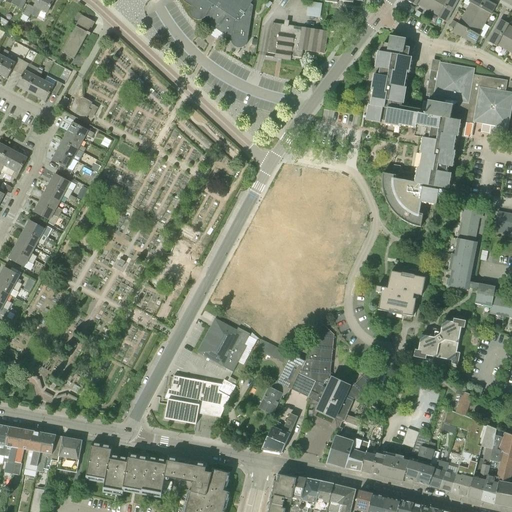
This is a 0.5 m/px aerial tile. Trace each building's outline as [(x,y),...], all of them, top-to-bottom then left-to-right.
[(47,14),(54,0),(38,0),(34,8),(29,5),(21,19),(26,23),(29,18),(31,15),(37,18),(41,10),(47,14)] [(181,0),(191,6),(190,9),(190,11),(190,12),(190,14),(191,15),(192,17),(193,18),(194,19),(196,20),(198,20),(199,20),(201,20),(203,19),(204,18),(206,16),(212,21),(209,24),(225,35),(232,36),(231,40),(231,42),(232,44),(233,45),(235,47),(238,48),(241,48),(244,47),(246,44),(248,41),(253,6),(251,4),(253,0),(181,0)] [(428,10),(433,0),(432,0),(408,0),(408,1),(417,6),(417,4),(428,10)] [(446,22),(453,11),(433,0),(428,10),(438,16),(437,17),(446,22)] [(433,0),(453,11),(458,0),(433,0)] [(474,19),(484,0),(470,0),(469,2),(470,3),(465,14),(474,19)] [(492,15),(496,6),(485,0),(484,0),(474,19),(485,25),(490,14),(492,15)] [(309,1),(308,15),(322,17),(323,2),(309,1)] [(452,32),(464,39),(474,19),(465,14),(459,24),(458,24),(452,32)] [(92,33),(89,32),(95,23),(82,16),(76,27),(73,32),(74,32),(63,53),(75,59),(88,34),(90,36),(92,33)] [(475,45),(480,36),(479,35),(485,25),(474,19),(464,39),(475,45)] [(511,40),(511,27),(508,25),(509,24),(501,19),(494,31),(511,40)] [(289,26),(289,21),(285,21),(284,25),(281,24),(272,23),(267,53),(276,54),(275,58),(290,61),(291,56),(302,58),(303,50),(302,30),(294,29),(294,26),(289,26)] [(302,30),(303,50),(324,54),(328,32),(302,27),(302,30)] [(508,51),(511,44),(511,40),(494,31),(488,42),(497,47),(498,45),(508,51)] [(405,47),(406,40),(390,37),(389,44),(383,43),(382,52),(378,52),(375,68),(380,68),(379,75),(374,75),(371,91),(373,91),(370,105),(369,105),(366,120),(380,123),(381,121),(385,121),(385,124),(401,127),(401,125),(416,128),(416,127),(425,129),(425,130),(430,131),(429,136),(429,139),(423,138),(420,154),(422,154),(419,168),(417,168),(415,183),(395,180),(396,176),(396,175),(383,173),(382,178),(382,181),(383,187),(383,190),(384,196),(386,199),(387,202),(389,205),(391,208),(393,211),(396,214),(399,217),(402,220),(405,222),(408,223),(412,225),(415,226),(421,228),(423,214),(423,215),(419,214),(421,202),(436,205),(438,197),(443,198),(445,189),(448,190),(451,174),(447,173),(448,167),(452,167),(455,151),(453,151),(456,137),(458,137),(459,129),(459,126),(461,120),(508,128),(511,104),(511,92),(505,92),(507,80),(473,74),(474,69),(439,63),(438,72),(431,70),(429,80),(447,83),(445,94),(427,91),(426,96),(429,97),(427,110),(402,106),(402,104),(404,104),(406,88),(405,88),(407,74),(409,74),(412,58),(408,57),(410,48),(405,47)] [(6,58),(9,52),(5,50),(2,55),(0,54),(0,69),(6,58)] [(17,73),(24,61),(18,58),(15,63),(6,58),(0,69),(0,74),(8,79),(12,70),(17,73)] [(27,91),(35,75),(26,70),(29,64),(24,61),(17,73),(23,75),(17,86),(27,91)] [(40,78),(42,72),(38,70),(35,75),(27,91),(36,96),(45,81),(40,78)] [(447,83),(429,80),(427,91),(445,94),(447,83)] [(54,86),(45,81),(36,96),(46,102),(51,93),(57,96),(63,84),(57,81),(54,86)] [(70,101),(65,98),(59,108),(64,111),(70,101)] [(93,118),(98,108),(92,104),(92,103),(84,99),(77,111),(88,117),(88,116),(93,118)] [(92,138),(94,134),(73,122),(68,132),(84,141),(87,135),(92,138)] [(84,153),(86,149),(81,146),(84,141),(68,132),(63,141),(84,153)] [(81,157),(84,153),(63,141),(56,153),(72,162),(76,154),(81,157)] [(0,163),(8,148),(0,143),(0,163)] [(9,169),(18,152),(8,148),(0,163),(0,172),(4,166),(9,169)] [(17,179),(28,158),(18,152),(9,169),(15,172),(12,177),(17,179)] [(69,177),(72,171),(68,169),(72,162),(56,153),(52,161),(61,166),(58,171),(69,177)] [(71,195),(72,191),(68,189),(71,182),(55,174),(50,184),(71,195)] [(306,188),(284,178),(242,267),(267,277),(306,188)] [(69,198),(71,195),(50,184),(45,193),(61,202),(64,196),(69,198)] [(60,214),(62,210),(58,207),(61,202),(45,193),(39,203),(60,214)] [(357,215),(336,201),(288,282),(310,292),(357,215)] [(58,218),(60,214),(39,203),(34,212),(50,221),(53,215),(58,218)] [(464,207),(462,218),(480,221),(481,217),(483,217),(484,211),(464,207)] [(510,235),(511,223),(511,214),(498,211),(494,232),(510,235)] [(478,231),(480,221),(462,218),(460,228),(478,231)] [(45,241),(47,238),(42,235),(46,229),(30,220),(24,230),(45,241)] [(476,241),(478,231),(460,228),(458,237),(476,241)] [(43,245),(45,241),(24,230),(19,240),(35,248),(38,242),(43,245)] [(477,249),(478,243),(476,243),(476,241),(458,237),(456,247),(474,251),(474,248),(477,249)] [(35,260),(37,257),(32,254),(35,248),(19,240),(14,249),(35,260)] [(472,259),(474,251),(456,247),(454,255),(452,254),(451,256),(469,260),(469,258),(472,259)] [(33,264),(35,260),(14,249),(9,259),(25,267),(28,261),(33,264)] [(470,270),(470,269),(467,268),(469,260),(451,256),(450,266),(470,270)] [(127,261),(122,259),(118,266),(123,268),(127,261)] [(468,280),(470,270),(450,266),(449,270),(451,271),(450,276),(468,280)] [(0,277),(20,288),(22,284),(17,282),(21,276),(5,267),(0,275),(0,277)] [(424,296),(425,278),(391,272),(388,289),(384,288),(377,287),(376,292),(382,293),(379,310),(413,317),(417,295),(424,296)] [(478,290),(479,287),(471,285),(467,284),(468,280),(450,276),(448,287),(468,290),(469,289),(471,289),(478,290)] [(18,292),(20,288),(0,277),(0,289),(10,295),(13,289),(18,292)] [(487,306),(491,286),(490,286),(489,289),(479,287),(478,290),(475,304),(487,306)] [(497,316),(501,298),(494,297),(495,287),(491,286),(487,306),(491,307),(489,314),(497,316)] [(0,301),(10,307),(12,303),(7,301),(10,295),(0,289),(0,301)] [(509,318),(511,303),(511,300),(501,298),(497,316),(509,318)] [(8,311),(10,307),(0,301),(0,309),(1,307),(8,311)] [(237,330),(215,319),(197,353),(234,372),(247,347),(244,345),(250,334),(238,328),(237,330)] [(459,343),(461,327),(459,326),(459,323),(443,321),(441,333),(435,332),(434,338),(421,335),(418,354),(455,361),(456,353),(459,343)] [(331,379),(329,378),(334,335),(323,325),(323,324),(305,361),(291,389),(320,403),(316,410),(336,420),(335,421),(337,425),(337,429),(340,428),(341,423),(344,421),(360,427),(362,421),(347,415),(354,399),(367,404),(373,385),(376,376),(370,370),(351,389),(349,388),(350,386),(332,378),(331,379)] [(286,361),(290,350),(262,339),(257,349),(286,361)] [(305,361),(291,354),(286,365),(277,383),(284,386),(282,391),(288,394),(291,389),(305,361)] [(391,376),(379,370),(377,375),(376,375),(376,376),(373,385),(385,390),(391,376)] [(78,398),(68,393),(68,394),(66,394),(66,393),(56,396),(56,397),(55,398),(53,397),(54,396),(44,390),(44,392),(42,391),(42,389),(43,389),(40,379),(37,380),(38,377),(30,372),(28,375),(36,380),(39,390),(41,389),(42,391),(43,392),(43,394),(52,398),(54,398),(55,398),(56,398),(57,399),(67,396),(66,395),(68,395),(67,396),(76,401),(78,398)] [(222,385),(174,376),(169,400),(169,399),(165,419),(196,425),(198,414),(221,418),(230,398),(236,386),(225,380),(222,385)] [(396,385),(399,378),(394,376),(391,382),(396,385)] [(272,414),(282,393),(270,387),(260,408),(272,414)] [(464,392),(456,413),(464,416),(470,402),(468,401),(470,394),(464,392)] [(484,424),(464,416),(456,413),(447,410),(443,423),(468,432),(463,453),(479,457),(482,447),(478,446),(484,424)] [(282,453),(298,416),(290,414),(285,426),(276,421),(273,427),(273,426),(262,450),(282,453)] [(7,447),(11,428),(0,425),(0,455),(4,457),(6,447),(7,447)] [(498,430),(497,429),(487,425),(482,447),(485,448),(484,460),(479,458),(478,463),(468,497),(481,501),(490,469),(498,430)] [(14,475),(23,430),(11,428),(7,447),(11,448),(8,461),(7,461),(4,473),(14,475)] [(413,448),(415,444),(419,432),(408,429),(403,444),(413,448)] [(31,451),(34,432),(23,430),(14,475),(20,476),(22,464),(21,464),(24,450),(31,451)] [(38,472),(46,434),(34,432),(31,451),(34,451),(31,465),(31,470),(37,472),(37,471),(38,472)] [(416,482),(427,448),(428,442),(430,436),(419,432),(415,444),(413,448),(410,458),(404,478),(416,482)] [(511,508),(511,484),(509,484),(511,470),(511,435),(505,432),(497,450),(504,453),(499,477),(494,505),(511,508)] [(347,468),(358,433),(357,433),(354,444),(346,441),(347,437),(338,434),(326,465),(346,469),(347,468)] [(362,471),(370,443),(362,441),(363,435),(358,433),(347,468),(361,472),(361,471),(362,471)] [(50,461),(52,461),(57,436),(46,434),(38,472),(43,473),(47,458),(51,459),(50,461)] [(57,436),(52,461),(51,466),(52,462),(58,463),(57,465),(58,466),(57,470),(77,474),(78,469),(83,441),(63,437),(57,436)] [(376,439),(374,439),(371,438),(370,443),(362,471),(372,474),(378,453),(377,453),(377,455),(372,454),(376,443),(375,443),(376,439)] [(113,447),(93,443),(86,479),(105,483),(103,492),(123,497),(123,492),(165,500),(167,477),(194,481),(194,490),(189,490),(183,511),(224,511),(230,491),(227,491),(230,474),(211,469),(210,476),(205,473),(208,465),(168,458),(168,462),(129,454),(129,459),(110,456),(113,447)] [(429,485),(435,465),(432,464),(435,450),(427,448),(416,482),(429,485)] [(388,478),(394,454),(384,452),(383,455),(382,454),(378,453),(372,474),(376,475),(388,478)] [(403,481),(404,478),(410,458),(394,454),(388,478),(403,481)] [(445,471),(447,463),(437,461),(436,465),(435,465),(429,485),(440,489),(445,471)] [(468,497),(478,463),(471,461),(468,469),(460,466),(457,475),(452,492),(468,497)] [(497,470),(490,469),(481,501),(494,505),(499,477),(496,476),(497,470)] [(452,492),(457,475),(446,472),(447,471),(445,471),(440,489),(452,492)] [(291,499),(296,477),(279,473),(278,481),(275,480),(272,495),(289,498),(291,499)] [(301,501),(305,479),(296,477),(291,499),(289,498),(287,508),(288,508),(287,511),(288,511),(289,507),(291,508),(293,506),(296,503),(296,501),(301,501)] [(306,479),(305,479),(301,501),(296,501),(296,503),(293,506),(291,508),(289,507),(288,511),(299,511),(301,505),(314,508),(320,482),(306,479)] [(320,511),(327,511),(333,484),(320,482),(314,508),(301,505),(299,511),(311,511),(313,509),(314,510),(315,507),(322,508),(321,511),(320,511)] [(350,511),(356,490),(333,484),(327,511),(330,502),(337,504),(342,505),(340,511),(350,511)] [(40,511),(45,490),(37,489),(37,490),(36,489),(31,511),(32,511),(40,511)] [(368,511),(373,494),(359,491),(354,511),(368,511)] [(382,511),(386,497),(373,494),(368,511),(382,511)] [(285,511),(287,508),(289,498),(272,495),(268,511),(285,511)] [(397,511),(400,501),(386,497),(382,511),(397,511)] [(412,511),(414,504),(400,501),(397,511),(412,511)]
